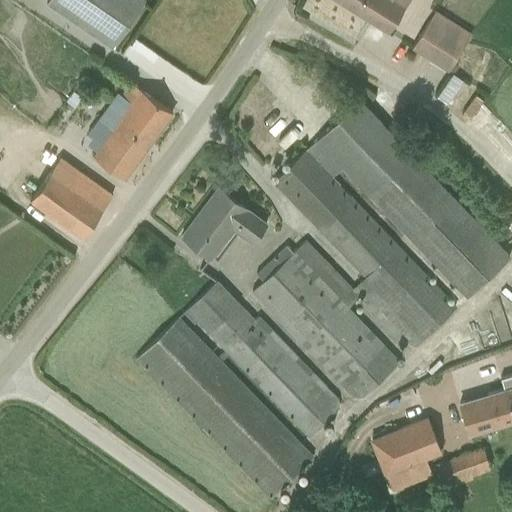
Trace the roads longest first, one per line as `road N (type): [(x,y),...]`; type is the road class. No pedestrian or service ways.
road 1 (unclassified): [(4,367),(263,21)]
road 2 (unknown): [(511,260),(334,436),(278,511)]
road 3 (unclassified): [(511,183),(387,76),(263,21)]
road 4 (unclassified): [(4,367),(205,511)]
